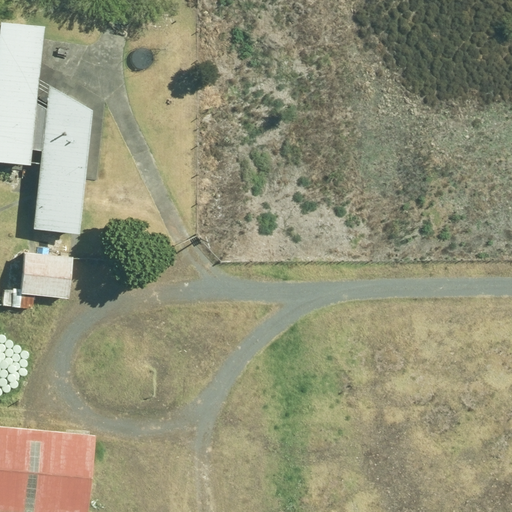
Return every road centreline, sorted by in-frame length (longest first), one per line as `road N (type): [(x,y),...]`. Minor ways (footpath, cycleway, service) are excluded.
road 1 (track): [(320,294),(265,333),(202,400),(143,425),(101,419),(75,399),(63,352),(76,326),(139,295),(285,294)]
road 2 (track): [(285,294),(511,286)]
road 3 (track): [(222,379),(202,447),(205,511)]
